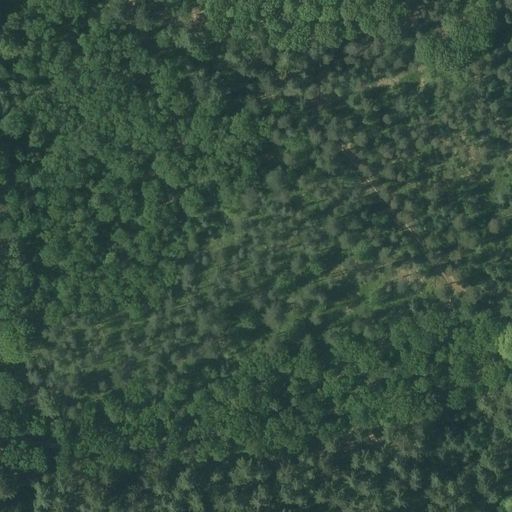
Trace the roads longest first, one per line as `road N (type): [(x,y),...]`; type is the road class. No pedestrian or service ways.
road 1 (track): [(0,427),(80,441),(208,428),(511,353)]
road 2 (track): [(474,364),(475,303),(454,290),(314,126),(317,0)]
road 3 (track): [(427,511),(419,452),(435,409),(469,366)]
